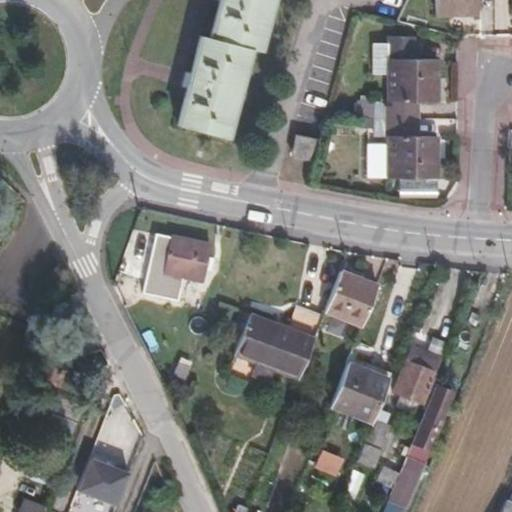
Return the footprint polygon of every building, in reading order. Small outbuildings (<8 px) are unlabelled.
[(217,0),(208,37),(199,35),(194,53),(189,70),(186,85),(175,124),(224,137),(247,49),(257,51),(270,0),(217,0)] [(511,7),(511,0),(432,0),(434,15),(476,14),(475,0),(509,0),(510,7),(511,7)] [(431,78),(437,78),(437,59),(411,58),(412,35),(387,35),(387,57),(386,99),(373,99),(372,135),(386,135),(386,145),(366,145),(366,178),(386,178),(437,178),(437,158),(431,158),(430,135),(415,135),(403,135),(402,101),(414,101),(430,101),(431,78)] [(414,101),(402,101),(403,135),(415,135),(414,101)] [(295,135),(290,154),(309,159),(314,139),(295,135)] [(157,234),(149,268),(162,270),(163,272),(202,280),(210,244),(171,235),(171,237),(157,234)] [(323,311),(361,326),(377,285),(339,270),(323,311)] [(295,307),(287,327),(313,337),(321,317),(295,307)] [(255,362),(273,369),(297,379),(313,337),(287,327),(250,313),(234,354),(255,362)] [(411,346),(406,359),(404,360),(392,391),(399,394),(395,405),(410,410),(414,400),(424,404),(435,373),(434,371),(440,357),(411,346)] [(182,355),(172,378),(183,383),(193,359),(182,355)] [(268,382),(273,369),(255,362),(249,374),(268,382)] [(329,406),(370,422),(372,417),(388,378),(347,362),(329,406)] [(454,391),(435,383),(411,442),(428,449),(430,450),(454,391)] [(391,425),(372,417),(370,422),(355,459),(373,465),(391,425)] [(405,506),(428,449),(411,442),(398,474),(392,489),(382,511),(398,511),(401,505),(405,506)] [(78,487),(117,502),(130,470),(91,454),(78,487)] [(376,481),(392,489),(398,474),(383,467),(376,481)] [(361,475),(350,471),(343,490),(356,495),(358,489),(355,488),(361,475)] [(19,511),(43,511),(46,504),(23,497),(19,511)] [(511,511),(511,503),(504,500),(499,511),(511,511)]
